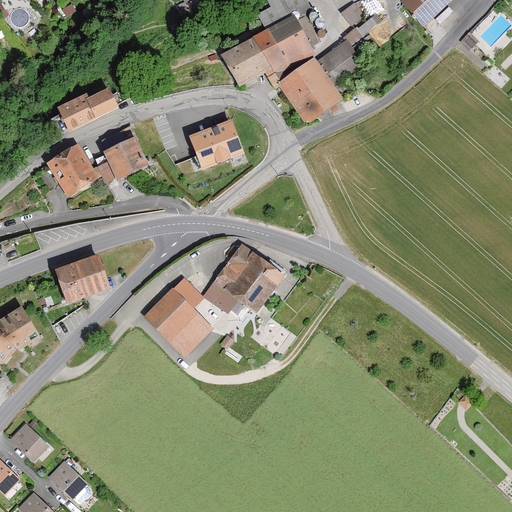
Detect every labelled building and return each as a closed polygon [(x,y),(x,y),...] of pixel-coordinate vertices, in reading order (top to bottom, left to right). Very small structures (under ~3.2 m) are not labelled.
[(306,0),(266,0),(271,9),(258,16),(268,34),(294,19),(296,22),(306,17),(313,11),(306,0)] [(406,0),(401,5),(423,28),(452,0),(406,0)] [(351,27),(364,16),(354,4),(341,14),(351,27)] [(345,42),(317,62),(337,89),(366,68),(357,56),(370,45),(363,37),(382,22),(376,14),(359,29),(357,27),(343,39),(345,42)] [(268,34),(224,60),(239,87),(265,73),(275,89),(279,87),(278,85),(295,75),(292,69),(316,55),(312,47),(320,42),(306,17),(296,22),(294,19),(268,34)] [(470,52),(478,44),(468,34),(460,42),(470,52)] [(295,75),(278,85),(279,87),(308,125),(344,99),(337,89),(317,62),(314,59),(295,75)] [(58,110),(69,132),(117,108),(108,90),(89,99),(87,95),(58,110)] [(202,171),(244,155),(231,121),(228,122),(189,138),(197,156),(202,171)] [(98,167),(106,183),(116,178),(117,180),(148,165),(135,138),(104,153),(108,163),(98,167)] [(48,164),(68,197),(98,178),(78,146),(48,164)] [(284,277),(242,245),(203,296),(228,314),(238,301),(256,314),(284,277)] [(67,303),(110,288),(98,255),(55,270),(67,303)] [(193,310),(204,298),(184,279),(173,290),(172,288),(144,317),(185,357),(213,329),(193,310)] [(0,362),(1,363),(16,348),(18,350),(20,348),(31,342),(32,343),(41,337),(22,307),(0,321),(0,362)] [(9,442),(32,464),(49,447),(26,425),(9,442)] [(19,481),(0,461),(0,494),(3,497),(19,481)] [(63,463),(48,478),(71,501),(86,485),(63,463)] [(52,511),(34,494),(18,509),(21,511),(52,511)]
